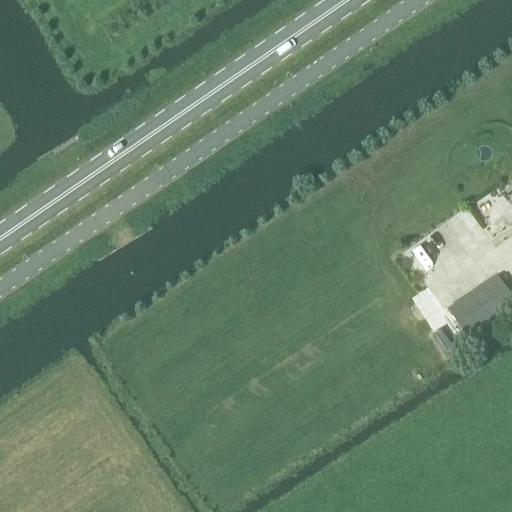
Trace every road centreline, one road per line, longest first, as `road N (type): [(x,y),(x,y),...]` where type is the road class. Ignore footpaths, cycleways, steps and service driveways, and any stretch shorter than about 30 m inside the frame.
road 1 (unclassified): [(0,289),(419,0)]
road 2 (secondary): [(0,240),(349,0)]
